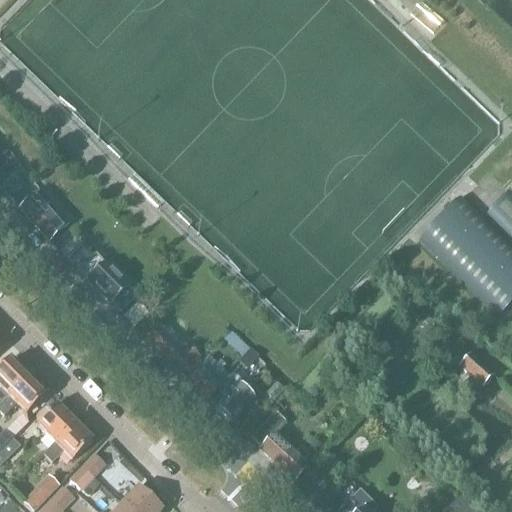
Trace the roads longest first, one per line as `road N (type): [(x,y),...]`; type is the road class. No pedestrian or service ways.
road 1 (tertiary): [(249,476),(0,228)]
road 2 (unclassified): [(199,511),(0,312)]
